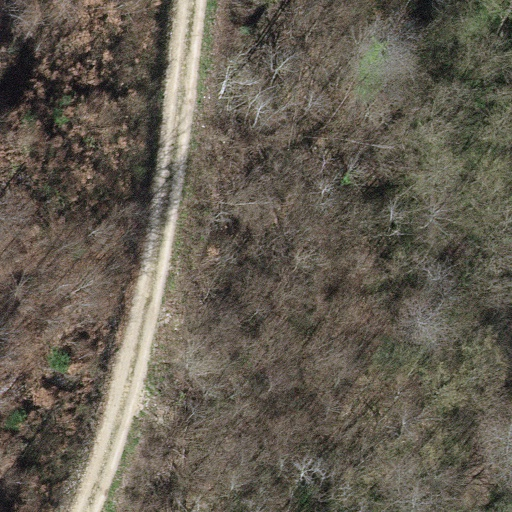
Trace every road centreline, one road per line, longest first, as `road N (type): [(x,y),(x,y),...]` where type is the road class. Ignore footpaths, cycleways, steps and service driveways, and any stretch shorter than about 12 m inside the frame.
road 1 (track): [(207,0),(187,183),(85,511)]
road 2 (track): [(511,293),(469,511)]
